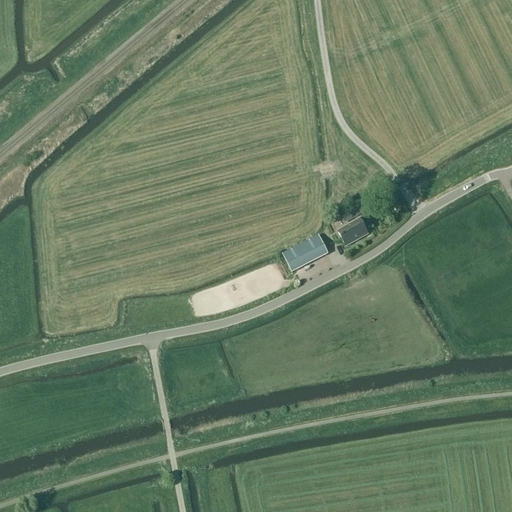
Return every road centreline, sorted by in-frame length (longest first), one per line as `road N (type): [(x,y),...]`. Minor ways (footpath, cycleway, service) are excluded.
road 1 (tertiary): [(148,338),(232,321),(281,301),(373,252),(420,215)]
road 2 (unclassified): [(420,215),(334,109),(316,0)]
road 3 (tertiary): [(0,372),(148,338)]
road 4 (unclassified): [(171,456),(148,338)]
